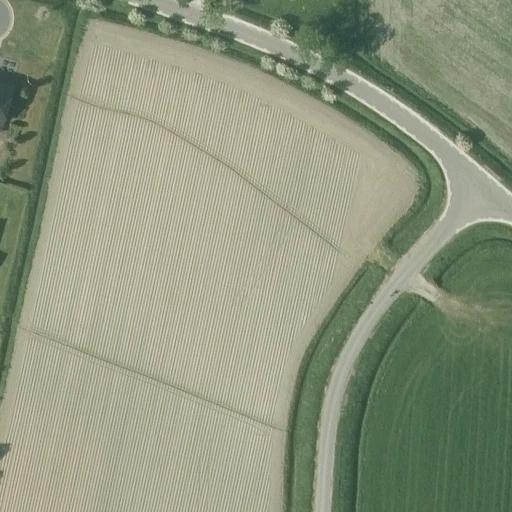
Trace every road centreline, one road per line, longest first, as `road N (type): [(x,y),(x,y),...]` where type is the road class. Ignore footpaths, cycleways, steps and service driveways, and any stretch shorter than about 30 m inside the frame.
road 1 (tertiary): [(483,184),(348,81),(149,0)]
road 2 (unclassified): [(322,511),(328,420),(359,334),(483,184)]
